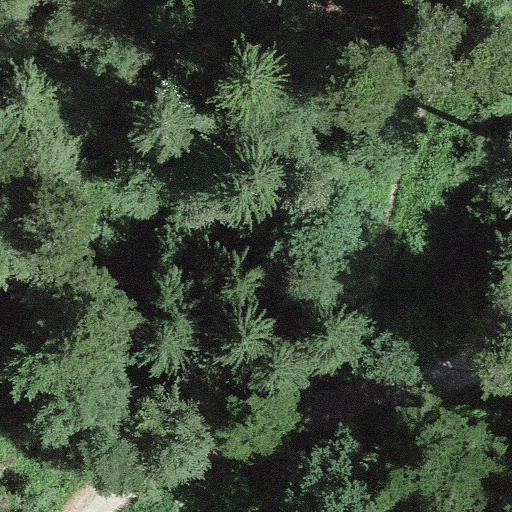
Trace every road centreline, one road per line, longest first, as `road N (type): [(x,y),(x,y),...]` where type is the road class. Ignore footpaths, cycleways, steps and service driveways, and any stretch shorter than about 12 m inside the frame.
road 1 (track): [(331,419),(393,206),(511,10)]
road 2 (track): [(121,511),(146,481),(511,360)]
